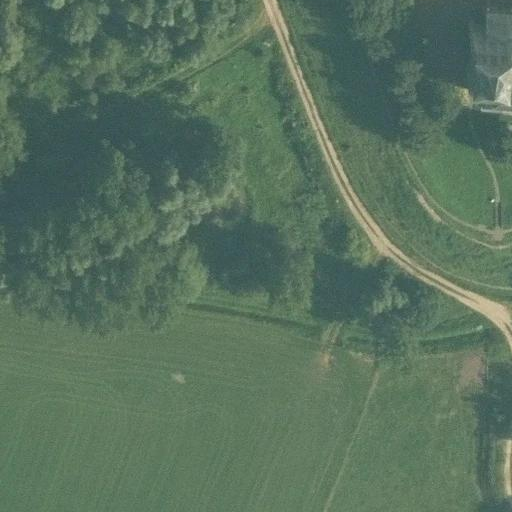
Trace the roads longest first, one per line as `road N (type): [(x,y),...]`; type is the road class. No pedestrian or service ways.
road 1 (track): [(272,10),(341,186),(373,234),(411,274),(499,313)]
road 2 (track): [(0,168),(195,70),(247,38),(272,10)]
